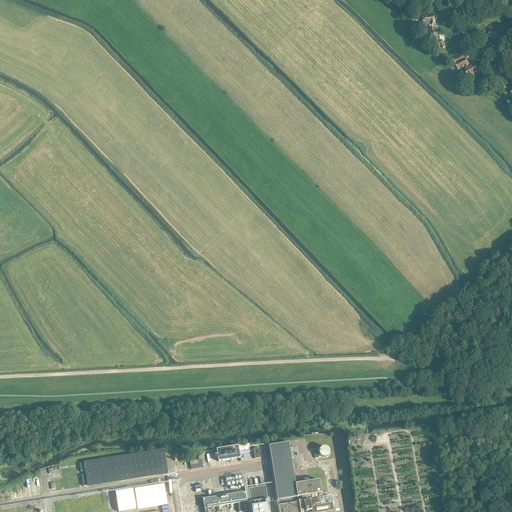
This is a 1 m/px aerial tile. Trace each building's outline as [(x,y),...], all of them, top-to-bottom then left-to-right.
[(435,14),(422,15),(422,23),(424,23),(429,22),(430,25),(429,26),(429,27),(430,33),(427,33),(430,41),(432,40),(434,47),(439,46),(440,49),(445,47),(441,40),(438,41),(438,40),(436,30),(435,31),(433,26),(436,26),(435,14)] [(496,36),(499,34),(500,35),(504,33),(504,32),(508,29),(505,25),(502,26),(501,26),(500,27),(498,24),(494,27),(497,31),(494,32),(489,31),(490,32),(488,39),(495,40),(495,41),(496,36)] [(448,60),(445,61),(447,65),(455,61),(459,69),(464,66),(466,70),(465,70),(470,79),(474,77),(474,76),(479,74),(474,64),(469,66),(465,59),(468,57),(466,53),(454,59),(453,58),(448,60)] [(279,511),(327,511),(333,511),(330,496),(322,497),(320,480),(295,484),(289,443),(269,446),(270,450),(278,505),(279,511)] [(249,444),(217,449),(218,462),(240,458),(241,462),(261,459),(259,451),(259,449),(250,450),(249,444)] [(165,452),(165,451),(159,452),(84,463),(88,488),(169,475),(165,452)] [(198,459),(190,461),(191,469),(200,468),(203,468),(202,460),(198,461),(198,459)] [(167,505),(164,484),(134,489),(138,509),(167,505)] [(269,511),(265,486),(248,489),(251,511),(269,511)] [(245,493),(203,499),(204,509),(204,511),(213,511),(213,507),(238,503),(239,511),(243,511),(248,511),(245,493)]
